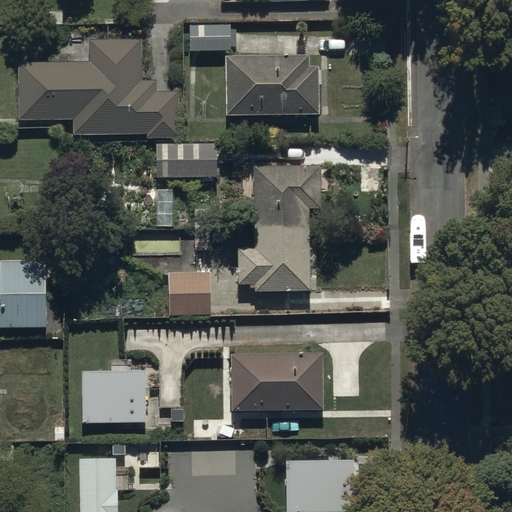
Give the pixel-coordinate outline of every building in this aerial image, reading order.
[(190,25),(190,52),(231,52),(231,25),(190,25)] [(89,62),(19,63),(20,122),(73,121),(73,135),(87,135),(87,144),(103,144),(103,135),(147,134),(147,140),(180,139),(179,92),(157,92),(157,82),(143,82),(142,39),(88,40),(89,62)] [(310,57),(226,56),(225,116),(319,117),(320,67),(310,67),(310,57)] [(157,144),(157,178),(218,178),(218,143),(157,144)] [(322,164),(255,166),(257,249),(239,250),(240,284),(257,283),(257,293),(313,292),(311,210),(323,210),(322,164)] [(175,189),(154,189),(154,226),(175,226),(175,189)] [(212,220),(195,220),(195,251),(212,251),(212,240),(223,240),(223,231),(212,231),(212,220)] [(0,328),(48,327),(47,262),(1,263),(1,273),(0,272),(0,328)] [(213,273),(170,273),(168,316),(213,316),(213,273)] [(204,389),(203,366),(202,366),(202,353),(182,354),(182,367),(188,367),(189,389),(204,389)] [(233,386),(233,410),(324,410),(325,353),(231,353),(231,386),(233,386)] [(144,371),(81,372),(82,425),(145,424),(144,371)] [(15,446),(0,445),(0,476),(15,476),(15,446)] [(117,511),(116,458),(78,459),(79,511),(117,511)] [(291,511),(355,511),(354,459),(285,460),(285,511),(291,511)]
